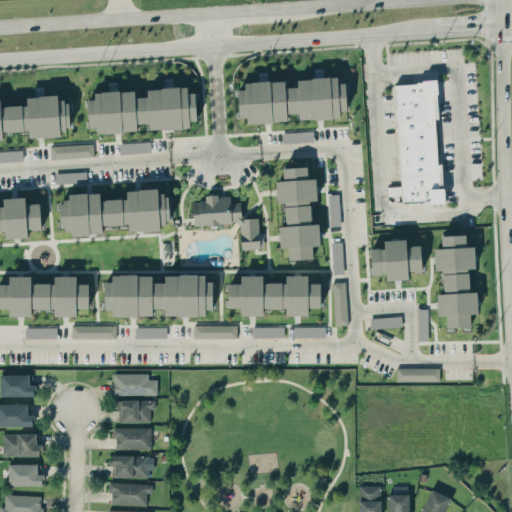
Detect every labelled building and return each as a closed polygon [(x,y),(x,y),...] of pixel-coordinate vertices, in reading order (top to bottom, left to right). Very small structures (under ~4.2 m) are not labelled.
[(345,82),(337,83),(337,76),(297,79),(297,86),(286,87),(286,80),(244,83),(245,89),(237,89),(239,117),(247,117),(247,123),(287,121),(287,113),(299,113),(300,120),(340,117),(339,111),(347,110),(345,82)] [(395,83),(399,186),(387,186),(387,199),(401,198),(401,203),(444,201),(444,187),(439,188),(435,81),(395,83)] [(195,92),(187,93),(187,86),(147,88),(147,96),(135,97),(135,90),(94,92),(95,99),(88,99),(89,127),(97,127),(97,133),(137,131),(136,123),(149,122),(150,130),(190,128),(189,120),(197,120),(195,92)] [(0,139),(3,140),(3,132),(29,131),(29,137),(61,136),(60,129),(70,129),(68,100),(58,101),(58,95),(27,96),(27,105),(1,106),(0,98),(0,139)] [(282,142),(313,142),(313,131),(282,132),(282,142)] [(150,141),(119,142),(119,153),(151,152),(150,141)] [(50,158),(94,157),(93,143),(50,145),(50,158)] [(22,150),(0,150),(0,160),(23,160),(22,150)] [(289,260),(313,258),(312,245),(319,245),(319,223),(311,223),(310,200),(316,200),(315,178),(307,178),(307,166),(283,167),(283,180),(275,181),(277,202),(284,202),(286,226),(279,226),(280,247),(288,247),(289,260)] [(86,171),(55,172),(55,182),(86,181),(86,171)] [(102,233),(102,225),(129,224),(129,231),(160,230),(160,223),(170,222),(168,194),(158,194),(158,188),(126,190),(127,198),(100,199),(100,192),(69,194),(69,201),(59,201),(60,229),(71,229),(71,235),(102,233)] [(340,225),(338,193),(328,194),(330,226),(340,225)] [(259,248),(258,217),(241,218),(241,202),(230,202),(230,195),(205,196),(205,201),(193,201),(194,225),(240,223),(241,249),(259,248)] [(40,203),(25,204),(25,197),(3,198),(4,206),(0,205),(0,231),(6,231),(6,238),(28,237),(27,230),(41,229),(40,203)] [(446,327),(471,326),(470,314),(478,313),(476,291),(469,291),(468,268),(475,268),(474,246),(466,246),(465,234),(441,235),(442,248),(434,248),(435,270),(442,270),(443,293),(437,293),(438,315),(445,315),(446,327)] [(371,274),(386,273),(386,280),(408,279),(408,271),(421,271),(421,245),(406,246),(405,239),(384,240),(384,248),(370,248),(371,274)] [(342,241),(331,242),(333,274),(343,273),(342,241)] [(165,315),(205,315),(205,309),(212,309),(212,281),(205,281),(205,274),(164,274),(164,282),(152,282),(152,274),(112,274),(112,281),(105,281),(105,309),(112,309),(112,315),(152,315),(152,308),(165,308),(165,315)] [(229,307),(241,307),(241,315),(263,315),(263,308),(286,308),(286,315),(308,315),(308,307),(320,307),(320,283),(308,283),(308,275),(285,275),(285,282),(262,282),(262,275),(240,275),(240,283),(228,283),(229,307)] [(88,284),(76,284),(76,276),(54,276),(54,283),(31,283),(31,276),(9,276),(9,284),(0,283),(0,308),(9,308),(9,316),(31,316),(31,309),(54,309),(54,316),(76,316),(76,308),(88,308),(88,284)] [(333,325),(347,325),(346,282),(333,282),(333,325)] [(416,308),(417,340),(428,340),(427,308),(416,308)] [(369,317),(370,328),(402,327),(401,316),(369,317)] [(116,338),(116,325),(72,325),(72,338),(116,338)] [(237,325),(194,325),(193,337),(237,338),(237,325)] [(135,337),(166,337),(166,326),(135,327),(135,337)] [(284,326),(252,326),(252,336),(284,337),(284,326)] [(293,336),(325,337),(325,326),(293,326),(293,336)] [(25,337),(56,338),(57,327),(25,327),(25,337)] [(396,381),(439,381),(439,368),(396,367),(396,381)] [(148,373),(113,373),(113,394),(157,394),(157,379),(148,379),(148,373)] [(35,395),(35,384),(30,384),(30,374),(0,374),(0,396),(35,395)] [(117,400),(118,423),(150,422),(149,408),(154,408),(154,399),(117,400)] [(0,425),(33,426),(33,414),(28,414),(28,403),(0,402),(0,425)] [(151,448),(150,427),(114,427),(114,448),(151,448)] [(3,455),(41,455),(41,443),(37,443),(37,433),(3,434),(3,455)] [(148,455),(110,455),(110,466),(115,466),(115,477),(148,477),(148,455)] [(39,464),(8,463),(8,485),(42,485),(42,474),(39,474),(39,464)] [(146,504),(147,492),(151,492),(151,483),(110,482),(109,503),(146,504)] [(358,511),(380,511),(381,485),(359,485),(358,511)] [(443,511),(450,497),(430,488),(420,511),(443,511)] [(408,511),(409,494),(387,493),(386,511),(408,511)] [(0,511),(40,511),(42,495),(5,494),(4,506),(0,506),(0,511)]
